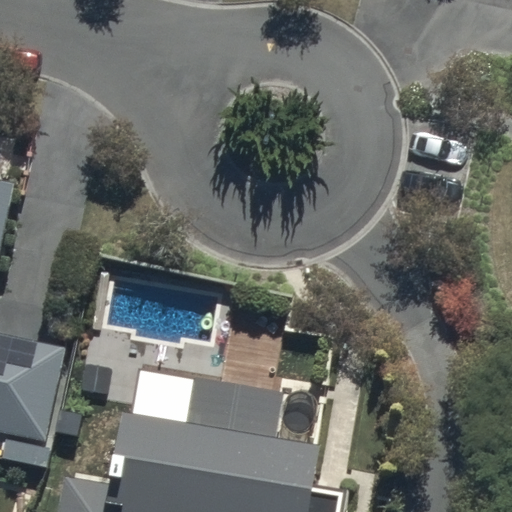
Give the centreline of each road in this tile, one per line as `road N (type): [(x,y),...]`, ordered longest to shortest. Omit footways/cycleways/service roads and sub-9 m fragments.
road 1 (residential): [(274,131),(322,209),(405,307),(436,363),(449,413),(445,511)]
road 2 (residential): [(0,18),(146,58),(274,131)]
